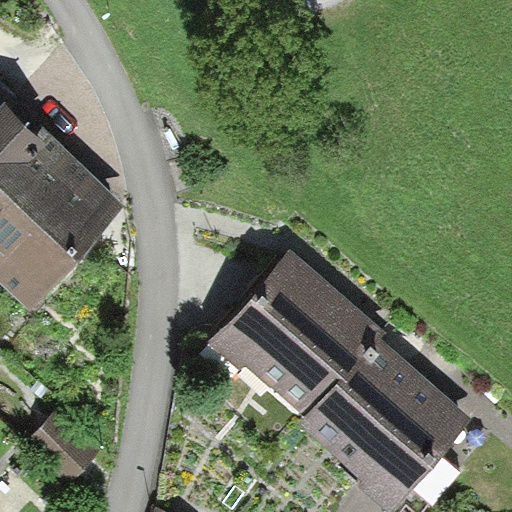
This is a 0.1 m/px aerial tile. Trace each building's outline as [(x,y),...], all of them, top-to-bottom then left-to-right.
[(0,118),(15,102),(18,98),(0,82),(0,118)] [(15,102),(0,118),(0,285),(30,313),(129,207),(83,165),(15,102)] [(212,346),(244,373),(250,367),(310,421),(383,341),(389,335),(348,300),(292,252),(212,346)] [(399,511),(473,421),(383,341),(310,421),(305,426),(365,481),(365,492),(388,511),(399,511)] [(54,412),(28,440),(69,479),(96,451),(54,412)] [(0,511),(71,511),(76,495),(0,418),(0,511)]
